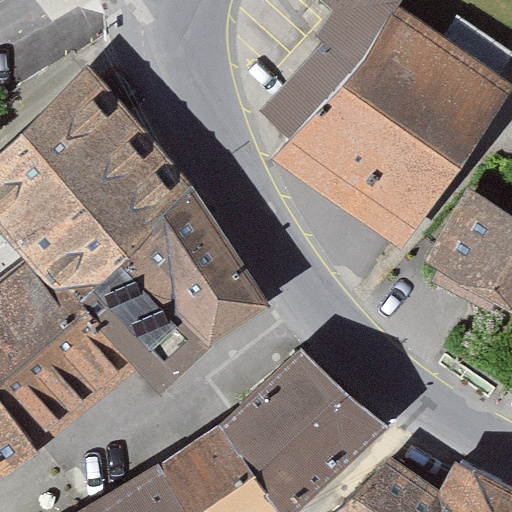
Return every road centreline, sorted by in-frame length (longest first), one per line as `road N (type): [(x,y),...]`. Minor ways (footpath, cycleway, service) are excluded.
road 1 (residential): [(183,16),(209,121),(302,286),(377,367),(511,442)]
road 2 (unknown): [(0,500),(141,424),(302,286)]
